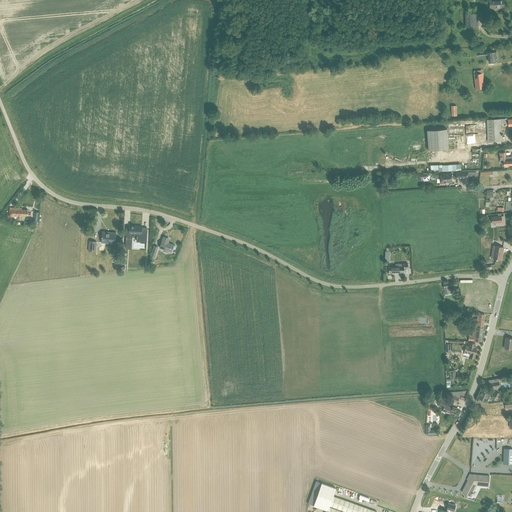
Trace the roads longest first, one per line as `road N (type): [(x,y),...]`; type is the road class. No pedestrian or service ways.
road 1 (unclassified): [(504,279),(330,285),(196,225),(57,197),(26,166),(0,101)]
road 2 (unclassified): [(413,511),(469,399),(504,279)]
